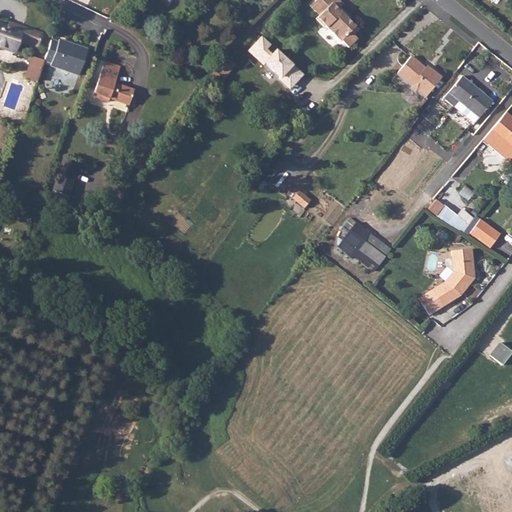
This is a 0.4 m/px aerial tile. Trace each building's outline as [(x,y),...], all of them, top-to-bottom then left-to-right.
[(326,29),(349,52),(359,43),(354,37),(359,32),(350,23),(351,21),(341,11),(343,7),(336,0),(316,0),(310,8),(319,18),(316,23),(324,30),(326,29)] [(18,41),(39,47),(43,33),(10,23),(8,27),(0,24),(0,46),(14,51),(18,41)] [(45,57),(44,61),(51,63),(50,67),(79,76),(87,50),(59,40),(58,42),(52,40),(45,57)] [(45,57),(32,53),(26,73),(39,77),(44,61),(45,57)] [(414,92),(422,99),(439,79),(425,67),(422,69),(407,56),(392,74),(408,87),(407,88),(413,93),(414,92)] [(111,98),(130,104),(135,90),(116,83),(121,66),(106,61),(94,96),(109,101),(111,98)] [(221,79),(228,67),(220,62),(212,74),(221,79)] [(449,93),(478,116),(492,99),(462,76),(449,93)] [(511,119),(511,116),(505,111),(488,131),(508,148),(511,150),(511,122),(511,121),(511,119)] [(508,148),(488,131),(481,138),(502,155),(508,148)] [(414,148),(404,139),(393,152),(403,160),(414,148)] [(508,161),(511,155),(511,150),(508,148),(502,155),(508,161)] [(56,192),(71,197),(81,164),(65,160),(56,192)] [(434,197),(426,206),(459,234),(466,225),(434,197)] [(470,232),(488,248),(498,235),(481,220),(470,232)] [(383,258),(389,250),(362,230),(356,238),(383,258)] [(351,245),(376,265),(383,258),(356,238),(351,245)] [(442,304),(461,293),(470,283),(469,281),(472,277),(476,277),(476,249),(456,248),(456,270),(446,281),(432,288),(442,304)] [(489,355),(501,364),(511,352),(499,342),(489,355)]
